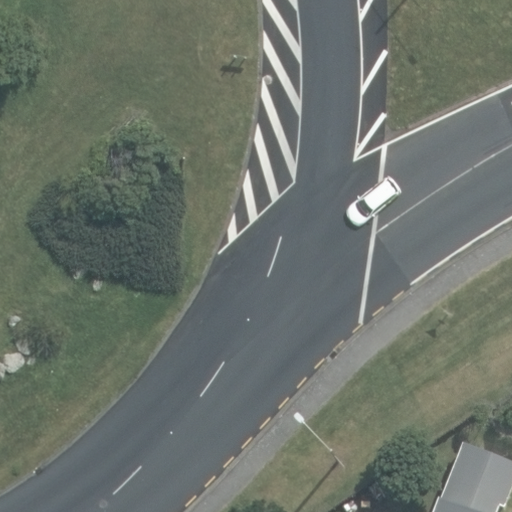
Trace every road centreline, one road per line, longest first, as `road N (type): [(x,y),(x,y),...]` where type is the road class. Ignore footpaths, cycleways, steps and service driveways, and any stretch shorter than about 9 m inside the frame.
road 1 (trunk): [(254,290),(199,374),(130,447),(40,511)]
road 2 (trunk): [(318,0),(321,50),(301,174),(254,290)]
road 3 (trunk): [(511,152),(254,290)]
